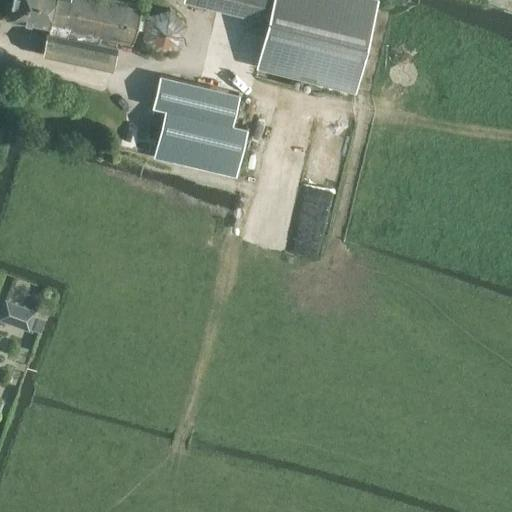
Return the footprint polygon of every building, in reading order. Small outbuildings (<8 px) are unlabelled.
[(13,0),(10,18),(49,26),(99,36),(131,42),(139,3),(124,0),(13,0)] [(205,0),(270,15),(259,63),(354,87),(374,9),(375,4),(375,0),(205,0)] [(187,22),(169,6),(150,11),(142,34),(160,51),(179,45),(187,22)] [(47,33),(42,55),(111,69),(116,46),(98,43),(99,36),(49,26),(48,33),(47,33)] [(161,76),(153,107),(166,110),(155,157),(236,176),(247,129),(232,125),(239,94),(161,76)] [(5,300),(0,314),(0,319),(28,329),(29,327),(41,332),(45,321),(33,316),(35,310),(5,300)]
